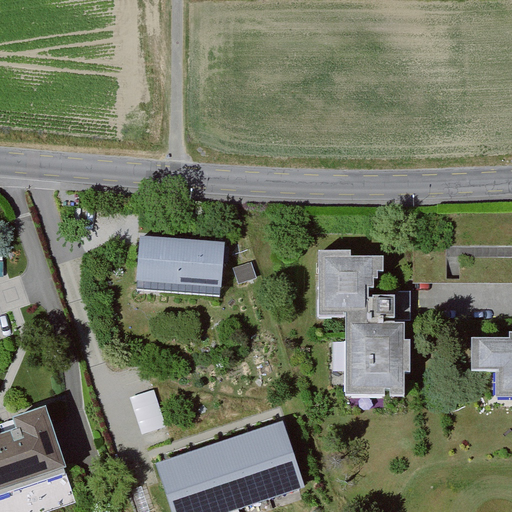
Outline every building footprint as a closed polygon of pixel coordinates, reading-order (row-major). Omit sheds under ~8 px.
[(223,240),(140,233),(136,286),(218,293),(223,240)] [(380,249),(317,248),(317,312),(344,312),(344,393),(403,393),(404,320),(392,320),(392,289),(379,289),(380,249)] [(511,332),(476,333),(476,366),(501,366),(501,392),(511,391),(511,332)] [(131,399),(142,436),(166,429),(155,392),(131,399)] [(0,502),(69,480),(52,426),(48,413),(14,424),(18,435),(0,441),(0,502)] [(155,466),(170,511),(237,511),(305,490),(283,424),(155,466)]
